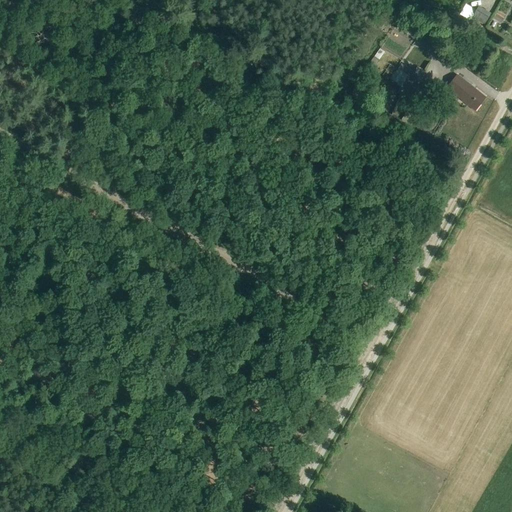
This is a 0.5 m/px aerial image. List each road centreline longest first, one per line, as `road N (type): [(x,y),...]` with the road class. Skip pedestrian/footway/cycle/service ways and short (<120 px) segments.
road 1 (track): [(0,135),(381,346)]
road 2 (track): [(283,511),(459,188)]
road 3 (track): [(0,450),(113,511)]
